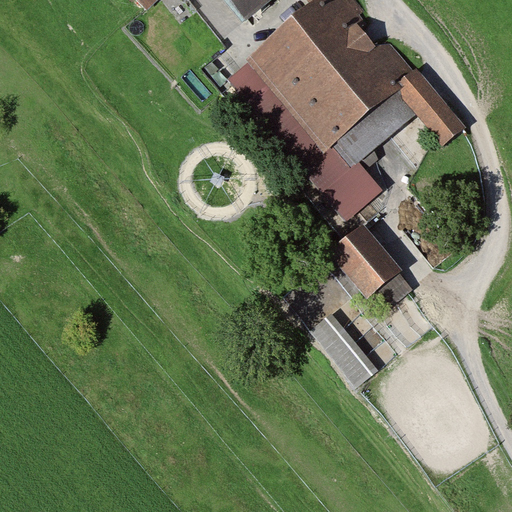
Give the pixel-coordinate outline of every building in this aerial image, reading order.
[(163,0),(141,0),(153,11),(163,0)] [(281,0),(236,0),(255,22),(281,0)] [(371,15),(357,0),(313,0),(323,11),(236,87),(356,225),(390,196),(368,170),(422,123),(449,154),(470,136),(390,44),(384,49),(362,22),(371,15)] [(409,277),(372,231),(340,256),(376,303),(409,277)] [(335,315),(380,370),(397,356),(374,328),(364,337),(348,318),(358,309),(351,301),(335,315)] [(333,317),(310,336),(359,392),(381,373),(333,317)]
